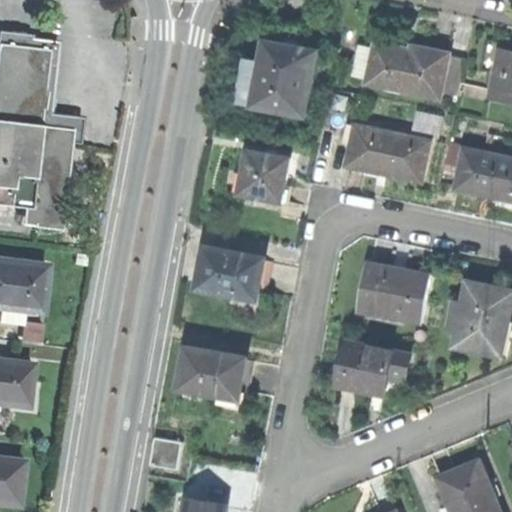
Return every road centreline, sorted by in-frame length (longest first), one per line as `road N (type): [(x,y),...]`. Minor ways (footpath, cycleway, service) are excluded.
road 1 (secondary): [(113,511),(205,0)]
road 2 (secondary): [(163,0),(79,511)]
road 3 (residential): [(511,243),(367,215),(340,219),(321,241),(293,430),(301,479)]
road 4 (residential): [(511,394),(301,479)]
